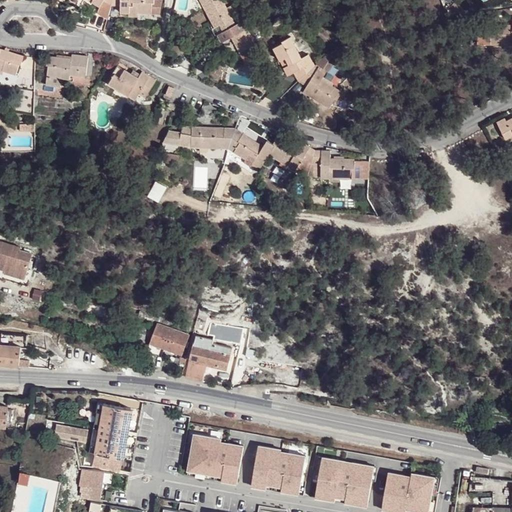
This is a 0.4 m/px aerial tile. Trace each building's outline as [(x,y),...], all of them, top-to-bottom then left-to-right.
[(97,13),(107,19),(112,3),(105,0),(104,0),(102,5),(97,13)] [(112,0),(112,3),(122,4),(122,12),(131,12),(132,1),(135,1),(135,6),(139,6),(138,13),(161,13),(161,0),(112,0)] [(240,54),(256,45),(243,21),(236,24),(222,0),(200,0),(223,41),(231,37),(240,54)] [(455,2),(451,6),(459,14),(467,13),(455,2)] [(490,24),(491,24),(491,22),(478,22),(477,44),(491,44),(491,33),(489,33),(490,24)] [(511,23),(491,24),(490,24),(489,33),(491,33),(491,44),(506,44),(506,38),(510,38),(510,33),(511,33),(511,23)] [(299,81),(300,81),(315,66),(314,66),(308,54),(301,57),(291,36),(283,40),(284,43),(274,48),(280,61),(286,59),(287,62),(292,60),(294,63),(284,68),(288,76),(294,72),(299,81)] [(256,45),(240,54),(245,64),(262,56),(256,45)] [(25,56),(0,48),(0,57),(2,58),(1,63),(5,64),(3,70),(17,74),(20,64),(22,65),(25,56)] [(315,66),(325,73),(335,58),(329,53),(315,66)] [(71,74),(86,75),(88,56),(73,54),(72,59),(48,56),(47,64),(49,65),(47,83),(66,85),(67,77),(70,78),(71,74)] [(286,59),(280,61),(284,68),(294,63),(292,60),(287,62),(286,59)] [(148,95),(149,92),(157,79),(144,72),(142,74),(140,78),(132,74),(118,66),(113,73),(115,74),(109,84),(137,100),(142,91),(148,95)] [(321,95),(317,100),(329,108),(335,98),(337,100),(342,92),(322,79),(325,73),(315,66),(300,81),(307,86),(303,91),(311,96),(317,87),(320,89),(317,93),(321,95)] [(140,78),(142,74),(134,70),(132,74),(140,78)] [(311,96),(317,100),(321,95),(317,93),(320,89),(317,87),(311,96)] [(511,118),(506,121),(505,118),(497,122),(506,139),(511,136),(511,133),(510,129),(511,128),(511,118)] [(235,128),(193,127),(193,130),(192,146),(202,147),(202,137),(205,137),(205,141),(209,141),(209,147),(228,148),(235,128)] [(264,145),(235,128),(228,148),(246,159),(250,154),(252,156),(255,153),(259,155),(253,163),(252,165),(260,169),(269,154),(275,145),(273,144),(267,140),(264,145)] [(166,130),(162,141),(192,146),(193,130),(183,130),(182,133),(166,130)] [(299,147),(278,136),(273,144),(275,145),(269,154),(282,161),(285,155),(288,157),(290,154),(294,156),(288,165),(296,169),(301,162),(306,165),(309,161),(311,163),(315,150),(303,142),(299,147)] [(311,163),(308,176),(321,176),(321,178),(329,178),(330,167),(333,167),(333,172),(338,172),(337,178),(352,179),(352,169),(353,169),(354,159),(331,158),(330,150),(316,150),(315,150),(311,163)] [(250,154),(246,159),(253,163),(259,155),(255,153),(252,156),(250,154)] [(282,161),(288,165),(294,156),(290,154),(288,157),(285,155),(282,161)] [(164,155),(164,162),(178,163),(178,156),(164,155)] [(330,167),(329,178),(329,180),(337,181),(337,178),(338,172),(333,172),(333,167),(330,167)] [(0,268),(7,271),(6,275),(22,280),(29,254),(17,251),(18,248),(0,242),(0,268)] [(158,312),(140,306),(137,314),(155,320),(157,315),(158,312)] [(98,329),(85,325),(83,331),(96,335),(98,329)] [(189,336),(158,325),(150,344),(183,355),(189,336)] [(225,335),(215,333),(213,340),(215,340),(214,341),(221,342),(221,343),(236,346),(238,338),(232,337),(225,335)] [(0,364),(20,367),(22,346),(27,347),(28,336),(2,334),(2,336),(0,336),(0,364)] [(193,345),(186,378),(195,380),(198,364),(228,370),(233,349),(213,345),(214,341),(215,340),(213,340),(197,336),(194,345),(193,345)] [(131,408),(104,403),(94,464),(121,469),(131,408)] [(0,426),(5,427),(5,426),(10,427),(12,412),(7,411),(7,405),(0,404),(0,426)] [(83,434),(64,431),(62,437),(80,440),(79,445),(85,446),(86,441),(81,440),(83,434)] [(222,438),(195,433),(191,454),(189,470),(216,475),(216,472),(238,476),(244,445),(228,443),(228,445),(221,444),(222,438)] [(282,449),(259,445),(253,481),(300,490),(306,455),(288,452),(288,455),(281,454),(282,449)] [(346,461),(323,456),(319,479),(316,493),(368,502),(375,466),(352,462),(351,467),(345,466),(346,461)] [(85,460),(76,458),(77,466),(84,467),(85,460)] [(105,471),(82,467),(79,486),(89,487),(88,497),(101,499),(105,471)] [(216,475),(189,470),(188,474),(237,483),(238,476),(216,472),(216,475)] [(404,475),(389,472),(383,503),(406,507),(405,509),(422,511),(428,511),(432,491),(435,477),(412,473),(411,479),(404,477),(404,475)] [(300,490),(253,481),(252,486),(299,494),(300,490)] [(368,502),(316,493),(315,497),(367,507),(368,502)] [(406,507),(383,503),(382,510),(395,511),(422,511),(405,509),(406,507)]
